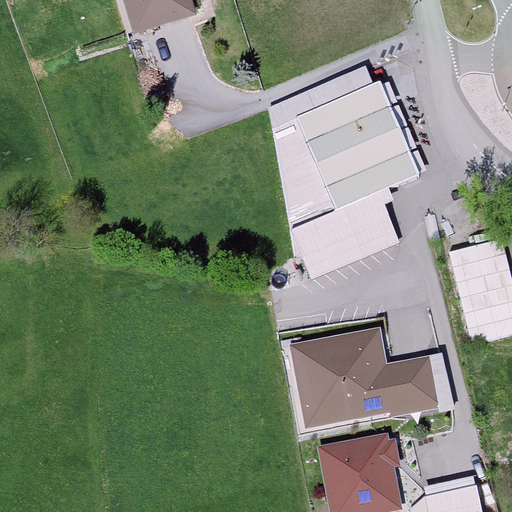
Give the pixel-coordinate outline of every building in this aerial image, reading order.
[(116,0),(128,37),(192,16),(186,0),(116,0)] [(268,108),(271,128),(296,117),(373,84),(365,65),(268,108)] [(373,84),(296,117),(336,209),(388,187),(420,173),(380,81),(373,84)] [(394,200),(388,187),(336,209),(290,229),(312,280),(401,242),(384,204),(394,200)] [(511,323),(493,242),(441,255),(462,346),(511,334),(511,323)] [(291,345),(305,424),(432,401),(424,356),(384,363),(378,329),(291,345)] [(387,437),(318,448),(327,511),(354,511),(397,505),(387,437)] [(478,511),(473,480),(425,488),(428,511),(478,511)]
